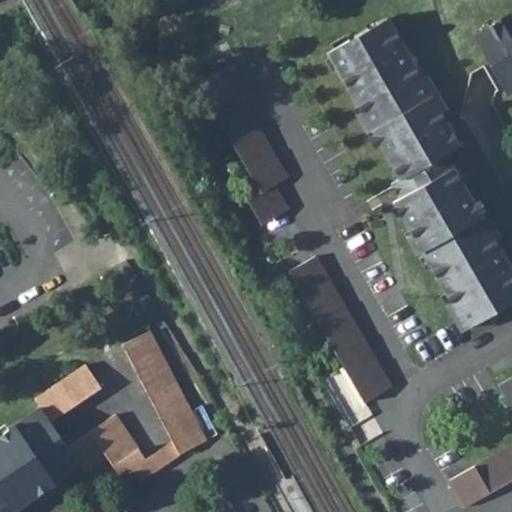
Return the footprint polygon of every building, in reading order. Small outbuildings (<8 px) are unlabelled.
[(385,19),(325,54),(400,179),(400,180),(411,175),(419,187),(399,198),(392,202),(458,317),(465,330),(511,302),(511,271),(444,155),(459,146),(385,19)] [(498,20),(471,36),(506,96),(511,92),(511,36),(509,38),(498,20)] [(229,63),(202,79),(224,116),(217,120),(260,192),(246,200),(261,225),(288,209),(274,184),(287,177),(245,104),(251,101),(229,63)] [(399,198),(419,187),(411,175),(400,180),(400,179),(391,184),(399,198)] [(315,255),(287,271),(362,403),(390,387),(315,255)] [(173,440),(180,453),(207,439),(149,330),(122,343),(173,440)] [(0,505),(5,502),(11,511),(81,465),(85,471),(107,458),(121,478),(134,470),(141,482),(150,475),(154,472),(146,459),(116,413),(67,446),(50,421),(102,387),(85,363),(34,397),(40,406),(0,432),(0,505)] [(511,443),(448,480),(464,507),(511,479),(511,377),(498,385),(499,387),(511,410),(511,443)] [(0,511),(11,511),(5,502),(0,505),(0,511)]
